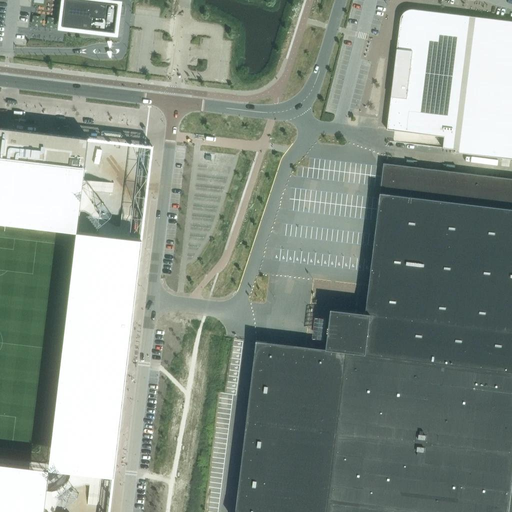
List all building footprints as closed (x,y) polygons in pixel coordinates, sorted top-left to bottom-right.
[(65,0),(62,27),(115,33),(118,4),(116,4),(117,1),(111,1),(111,3),(109,3),(109,1),(104,0),(93,0),(94,1),(91,1),(91,0),(65,0)] [(399,22),(386,130),(442,136),(441,148),(455,149),(455,152),(511,159),(511,27),(472,22),(472,20),(457,18),(456,20),(416,15),(415,19),(414,24),(399,22)] [(0,511),(109,511),(153,146),(0,128),(0,511)] [(511,511),(511,178),(383,163),(372,253),(368,285),(365,313),(330,309),(328,327),(325,349),(256,340),(235,511),(511,511)] [(220,412),(233,412),(233,391),(221,391),(220,412)] [(223,487),(227,426),(215,425),(211,487),(223,487)]
